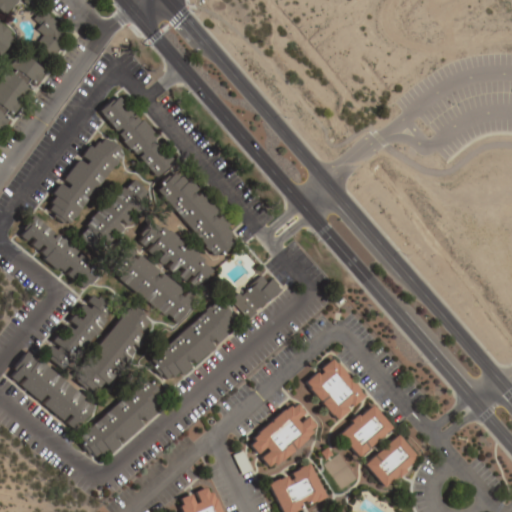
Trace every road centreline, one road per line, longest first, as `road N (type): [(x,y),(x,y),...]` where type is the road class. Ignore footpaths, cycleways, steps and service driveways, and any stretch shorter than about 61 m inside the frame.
road 1 (residential): [(0,244),(54,293),(0,357),(100,474),(304,297),(304,286),(270,247)]
road 2 (secondary): [(125,0),(511,448)]
road 3 (secondary): [(511,396),(171,0)]
road 4 (residential): [(183,66),(143,100),(119,78),(100,85),(0,229)]
road 5 (residential): [(270,247),(143,100)]
